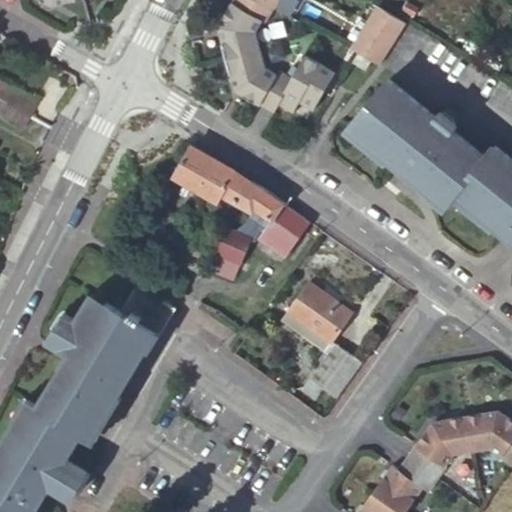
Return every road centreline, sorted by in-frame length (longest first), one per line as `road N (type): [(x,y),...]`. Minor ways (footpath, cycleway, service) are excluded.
road 1 (tertiary): [(511,344),(128,82)]
road 2 (tertiary): [(128,82),(0,328)]
road 3 (unclassified): [(0,10),(128,82)]
